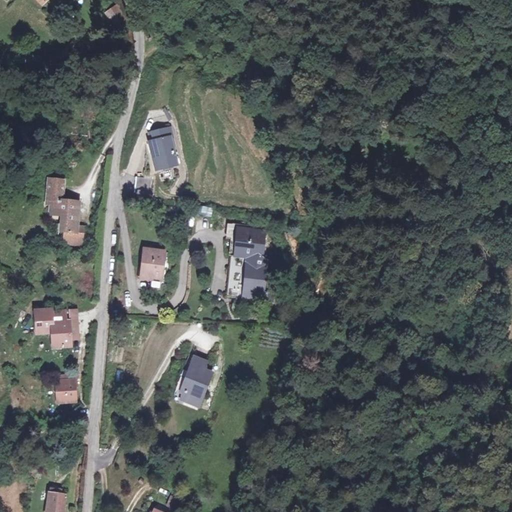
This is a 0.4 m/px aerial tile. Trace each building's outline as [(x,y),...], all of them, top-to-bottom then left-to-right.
[(115,7),(106,13),(108,16),(104,19),(107,23),(111,20),(113,23),(122,17),(115,7)] [(169,127),(147,132),(157,166),(175,161),(170,145),(174,144),(169,127)] [(64,237),(82,238),(83,226),(78,225),(79,201),(65,200),(66,179),(50,178),(48,201),(53,202),(52,212),(65,214),(64,237)] [(223,234),(228,235),(236,235),(237,221),(224,219),(223,234)] [(236,235),(228,235),(226,254),(229,254),(260,258),(262,228),(249,227),(249,222),(237,221),(236,235)] [(141,248),(139,272),(148,273),(147,277),(159,278),(162,251),(141,248)] [(262,284),(265,258),(260,258),(229,254),(226,294),(267,297),(262,284)] [(49,320),(50,310),(50,307),(33,307),(33,331),(48,331),(48,346),(66,346),(67,321),(63,320),(49,320)] [(63,310),(50,310),(49,320),(63,320),(63,310)] [(194,361),(191,369),(195,371),(186,396),(183,405),(200,411),(212,377),(206,374),(208,366),(194,361)] [(182,395),(186,396),(195,371),(191,369),(182,395)] [(73,381),(58,379),(57,399),(71,401),(73,381)] [(47,486),(43,511),(59,511),(63,494),(59,493),(60,488),(47,486)]
